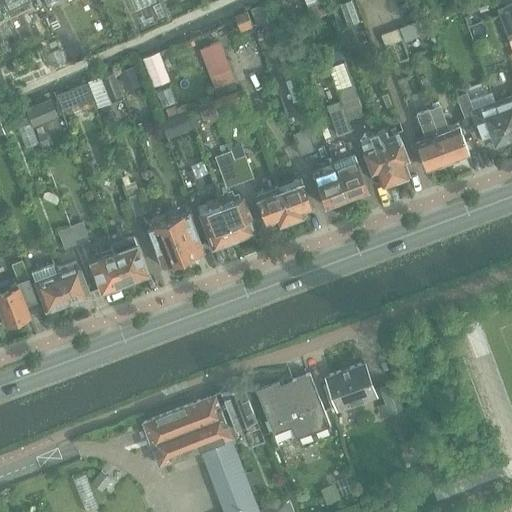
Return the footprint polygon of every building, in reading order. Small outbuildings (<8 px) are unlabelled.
[(322,0),(303,0),(307,8),(323,2),(322,0)] [(511,3),(498,9),(511,48),(511,3)] [(262,6),(251,11),(259,29),(270,24),(262,6)] [(247,12),(235,17),(240,30),(252,26),(247,12)] [(223,51),(205,58),(218,95),(236,88),(223,51)] [(158,53),(143,59),(154,87),(162,84),(159,76),(166,74),(158,53)] [(344,63),(329,69),(337,91),(353,85),(344,63)] [(134,67),(119,73),(125,88),(140,82),(134,67)] [(101,77),(88,82),(99,109),(111,104),(124,99),(114,72),(112,72),(101,77)] [(87,84),(70,90),(76,106),(93,99),(87,84)] [(353,85),(337,91),(348,121),(364,115),(353,85)] [(242,89),(212,100),(216,111),(246,100),(242,89)] [(467,93),(457,96),(465,117),(473,114),(476,124),(478,124),(486,144),(493,141),(495,144),(497,143),(500,145),(505,143),(506,140),(509,139),(495,101),(492,92),(470,100),(467,93)] [(511,95),(495,101),(509,139),(511,138),(511,95)] [(50,100),(27,110),(32,122),(33,126),(57,116),(50,100)] [(212,100),(198,105),(203,119),(217,114),(216,111),(212,100)] [(340,102),(327,107),(332,120),(337,136),(351,131),(340,102)] [(428,109),(448,162),(467,155),(467,154),(468,152),(469,151),(459,127),(449,130),(440,105),(428,109)] [(417,114),(426,139),(416,143),(425,168),(425,167),(428,169),(448,162),(428,109),(417,114)] [(27,110),(9,117),(14,129),(32,122),(27,110)] [(385,129),(377,132),(396,181),(409,176),(404,162),(408,161),(409,161),(398,130),(389,133),(387,128),(385,129)] [(305,130),(293,135),(301,156),(313,151),(305,130)] [(372,140),(361,144),(373,176),(378,175),(382,186),(396,181),(377,132),(370,135),(372,140)] [(247,155),(236,159),(244,181),(255,177),(247,155)] [(334,163),(347,199),(368,191),(355,155),(334,163)] [(236,159),(225,163),(233,185),(244,181),(236,159)] [(334,163),(312,171),(326,207),(347,199),(334,163)] [(293,185),(280,190),(291,220),(293,219),(296,220),(301,218),(303,216),(306,215),(304,211),(312,208),(301,177),(291,180),(293,185)] [(265,190),(256,194),(267,225),(275,222),(276,226),(279,225),(282,225),(287,224),(289,221),(291,220),(280,190),(267,195),(265,190)] [(128,197),(136,216),(146,212),(139,193),(128,197)] [(222,205),(225,213),(235,241),(256,233),(243,197),(222,205)] [(130,201),(120,205),(127,224),(137,221),(130,201)] [(206,202),(197,205),(200,213),(213,249),(235,241),(225,213),(222,205),(209,210),(206,202)] [(188,212),(168,219),(183,260),(186,259),(189,260),(194,258),(195,256),(204,253),(188,212)] [(168,219),(148,227),(163,268),(171,265),(174,266),(180,264),(181,261),(183,260),(168,219)] [(83,223),(71,227),(78,246),(90,241),(83,223)] [(71,227),(59,232),(66,250),(78,246),(71,227)] [(114,252),(125,282),(128,281),(129,284),(138,280),(137,278),(148,273),(134,235),(110,244),(114,252)] [(123,283),(125,282),(114,252),(91,261),(102,291),(114,286),(115,289),(124,286),(123,283)] [(11,289),(0,293),(0,309),(6,326),(9,324),(11,327),(20,324),(19,321),(30,316),(26,305),(37,301),(29,278),(22,260),(11,264),(18,282),(9,285),(11,289)] [(35,281),(46,311),(56,307),(59,309),(65,307),(66,304),(68,303),(57,273),(53,264),(32,272),(35,281)] [(79,265),(57,273),(68,303),(70,302),(73,305),(79,302),(80,299),(90,295),(79,265)] [(328,382),(322,384),(332,412),(339,410),(376,396),(364,362),(326,376),(328,382)] [(330,425),(310,373),(280,385),(278,381),(256,390),(274,434),(291,427),(296,439),(330,425)] [(221,392),(215,394),(232,437),(238,435),(235,428),(256,420),(242,384),(236,381),(228,384),(226,390),(221,392)] [(380,387),(386,403),(378,406),(381,416),(403,408),(393,382),(380,387)] [(215,394),(143,422),(159,465),(200,449),(224,511),(258,511),(258,510),(256,504),(230,438),(232,437),(216,395),(216,394),(215,394)] [(101,471),(92,483),(102,491),(111,479),(101,471)] [(293,511),(288,499),(259,510),(260,511),(293,511)]
